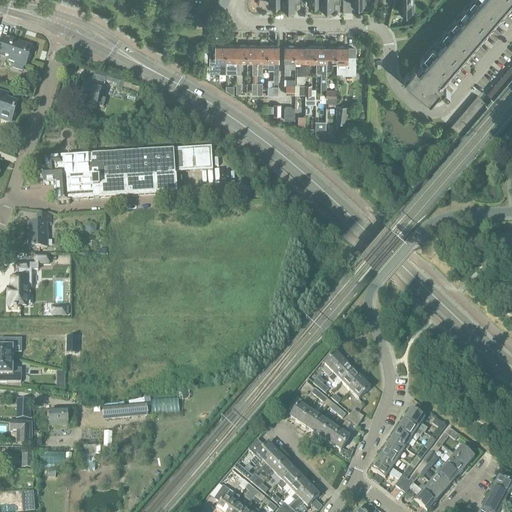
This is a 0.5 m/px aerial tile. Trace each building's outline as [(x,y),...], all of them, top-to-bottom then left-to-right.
[(164,0),(160,0),(159,6),(168,9),(168,7),(170,2),(164,0)] [(321,0),(321,9),(335,9),(335,4),(342,4),(341,0),(321,0)] [(399,0),(399,12),(412,12),(412,0),(399,0)] [(415,66),(404,78),(430,100),(441,88),(442,90),(447,94),(451,90),(448,88),(446,86),(445,86),(439,81),(441,79),(441,80),(509,0),(480,0),(424,65),(420,70),(415,66)] [(363,50),(368,39),(355,34),(351,45),(363,50)] [(25,67),(32,48),(3,38),(0,48),(0,55),(9,58),(8,62),(25,67)] [(209,65),(209,73),(221,73),(221,61),(226,61),(226,46),(216,45),(215,61),(209,61),(209,65)] [(237,46),(226,46),(226,61),(226,73),(237,73),(237,62),(237,46)] [(247,62),(247,46),(237,46),(237,73),(241,73),(241,62),(247,62)] [(257,74),(258,46),(247,46),(247,62),(253,62),(253,74),(257,74)] [(258,46),(257,74),(262,74),(263,67),(268,67),(268,62),(268,46),(258,46)] [(268,46),(268,62),(274,62),(273,74),(278,74),(279,46),(268,46)] [(295,68),(296,46),(285,46),(285,74),(289,74),(289,67),(295,68)] [(295,62),(301,62),(301,66),(299,68),(297,68),(297,74),(306,74),(306,46),(296,46),(295,62)] [(316,62),(316,46),(306,46),(306,74),(311,74),(311,62),(316,62)] [(316,62),(316,73),(321,73),(321,94),(322,94),(326,94),(327,74),(327,63),(327,46),(316,46),(316,62)] [(337,63),(337,46),(327,46),(327,74),(332,74),(332,63),(337,63)] [(337,63),(337,75),(356,75),(356,57),(348,56),(348,46),(337,46),(337,63)] [(511,65),(488,93),(494,98),(511,76),(511,65)] [(106,82),(107,76),(96,73),(94,81),(105,84),(106,82)] [(119,79),(116,89),(122,90),(123,87),(124,82),(125,80),(119,79)] [(90,81),(88,87),(102,91),(103,91),(105,85),(90,81)] [(124,82),(123,87),(130,90),(138,92),(139,87),(131,85),(131,84),(124,82)] [(235,94),(235,85),(226,85),(226,90),(235,94)] [(287,94),(295,94),(295,85),(287,85),(287,94)] [(103,109),(105,101),(99,100),(102,91),(83,86),(78,102),(97,108),(98,108),(103,109)] [(267,86),(267,94),(278,94),(278,86),(267,86)] [(337,99),(337,89),(327,89),(327,99),(337,99)] [(0,121),(10,125),(17,105),(6,101),(7,96),(0,93),(0,121)] [(478,97),(473,101),(483,110),(487,105),(478,97)] [(473,101),(469,107),(478,115),(483,110),(473,101)] [(284,107),(284,119),(295,120),(295,107),(284,107)] [(469,107),(464,112),(473,120),(478,115),(469,107)] [(464,112),(460,117),(469,126),(473,120),(464,112)] [(337,116),(336,123),(345,124),(346,122),(346,120),(346,118),(346,117),(337,116)] [(460,117),(455,122),(465,131),(469,126),(460,117)] [(455,122),(451,127),(461,135),(465,131),(455,122)] [(305,123),(305,131),(316,137),(316,124),(305,123)] [(178,195),(177,173),(213,170),(212,149),(176,152),(176,153),(45,161),(46,173),(42,173),(43,186),(57,185),(58,205),(70,204),(70,202),(178,195)] [(47,250),(47,224),(50,224),(50,216),(37,216),(37,224),(29,224),(29,250),(47,250)] [(153,246),(153,289),(190,289),(190,282),(202,282),(202,289),(239,289),(239,246),(153,246)] [(36,264),(49,264),(49,256),(36,256),(36,264)] [(23,280),(23,272),(30,272),(30,263),(15,263),(15,272),(16,272),(16,281),(12,281),(12,297),(8,297),(8,308),(11,308),(11,311),(21,311),(21,308),(27,308),(27,280),(23,280)] [(77,290),(77,306),(103,306),(103,297),(110,297),(110,285),(102,285),(102,290),(77,290)] [(96,314),(106,315),(107,307),(97,307),(96,314)] [(51,308),(51,316),(66,316),(66,315),(67,315),(67,308),(51,308)] [(105,330),(105,317),(94,318),(94,330),(105,330)] [(67,338),(67,354),(77,354),(77,338),(67,338)] [(0,347),(0,361),(13,361),(13,348),(23,348),(23,340),(0,339),(0,348),(0,347)] [(125,363),(125,375),(132,375),(132,370),(147,370),(147,345),(131,345),(131,363),(125,363)] [(161,363),(161,375),(168,375),(168,370),(183,370),(183,345),(167,345),(167,363),(161,363)] [(197,363),(197,375),(205,375),(205,370),(219,370),(219,345),(204,345),(204,363),(197,363)] [(333,375),(345,363),(336,355),(325,366),(333,375)] [(0,382),(21,382),(21,369),(13,369),(13,361),(0,361),(0,382)] [(342,383),(353,372),(345,363),(333,375),(328,380),(332,384),(337,379),(342,383)] [(350,392),(362,380),(353,372),(342,383),(350,392)] [(322,385),(325,382),(319,378),(314,384),(319,389),(322,385)] [(362,380),(350,392),(359,401),(370,389),(362,380)] [(80,390),(90,394),(88,398),(95,401),(97,395),(102,397),(104,392),(84,382),(80,390)] [(322,385),(319,389),(326,394),(329,390),(323,385),(322,385)] [(318,399),(321,395),(315,390),(311,394),(318,399)] [(321,395),(318,399),(323,404),(327,400),(321,395)] [(338,404),(341,400),(334,395),(331,399),(338,404)] [(20,401),(20,419),(29,420),(29,402),(20,401)] [(300,426),(309,412),(299,405),(290,419),(300,426)] [(336,415),(340,410),(334,405),(331,410),(336,415)] [(107,420),(131,418),(130,407),(106,409),(107,420)] [(340,410),(336,415),(343,420),(346,416),(340,410)] [(68,415),(68,411),(49,412),(50,428),(68,427),(68,423),(75,422),(75,413),(72,413),(72,415),(68,415)] [(354,411),(350,416),(360,423),(364,418),(354,411)] [(404,421),(421,432),(423,433),(426,428),(421,425),(425,420),(410,411),(404,421)] [(310,432),(320,418),(309,412),(300,426),(310,432)] [(360,423),(350,416),(346,422),(351,425),(356,429),(360,423)] [(320,439),(329,425),(320,418),(310,432),(320,439)] [(442,436),(448,428),(437,420),(433,424),(440,429),(437,432),(439,434),(442,436)] [(10,421),(10,430),(20,431),(20,444),(29,444),(29,440),(33,440),(32,422),(29,422),(10,421)] [(419,436),(421,432),(404,421),(397,431),(411,440),(415,434),(419,436)] [(346,422),(340,432),(330,446),(341,452),(350,439),(345,435),(351,425),(346,422)] [(330,446),(340,432),(329,425),(320,439),(330,446)] [(440,438),(445,442),(449,437),(455,441),(459,436),(448,428),(442,436),(440,438)] [(405,450),(411,440),(397,431),(391,441),(405,450)] [(434,447),(436,443),(431,439),(424,448),(429,451),(429,452),(434,447)] [(398,460),(405,450),(391,441),(384,450),(398,460)] [(265,465),(271,459),(277,453),(268,444),(264,448),(258,442),(249,452),(256,458),(257,457),(262,462),(259,465),(262,468),(265,465)] [(434,456),(439,450),(434,447),(429,452),(434,456)] [(424,457),(429,451),(424,448),(419,454),(424,457)] [(454,457),(467,468),(475,459),(462,448),(454,457)] [(392,470),(398,460),(384,450),(377,461),(392,470)] [(91,463),(92,452),(81,451),(81,463),(91,463)] [(403,457),(410,461),(413,455),(406,451),(403,457)] [(427,466),(434,456),(429,452),(422,462),(427,466)] [(273,474),(285,462),(277,453),(271,459),(265,465),(273,474)] [(459,477),(467,468),(454,457),(446,466),(459,477)] [(385,480),(392,470),(377,461),(371,471),(385,480)] [(282,482),(294,471),(285,462),(273,474),(282,482)] [(414,462),(410,468),(414,471),(418,466),(414,462)] [(248,481),(252,477),(237,464),(233,469),(248,481)] [(420,475),(424,470),(419,466),(415,471),(420,475)] [(451,486),(459,477),(446,466),(442,471),(438,468),(435,472),(438,475),(451,486)] [(414,471),(410,468),(405,473),(410,476),(414,471)] [(290,491),(302,480),(294,471),(282,482),(278,486),(282,491),(286,487),(290,491)] [(416,481),(420,475),(415,471),(411,477),(416,481)] [(232,480),(245,490),(249,484),(241,478),(241,479),(236,474),(232,480)] [(258,489),(262,485),(264,482),(255,475),(252,477),(248,481),(258,489)] [(443,495),(451,486),(438,475),(430,484),(443,495)] [(400,491),(408,481),(402,477),(395,487),(400,491)] [(493,489),(508,497),(511,488),(511,485),(499,478),(493,489)] [(296,502),(311,488),(302,480),(290,491),(295,496),(293,499),(296,502)] [(408,481),(400,491),(405,495),(413,485),(408,481)] [(435,504),(443,495),(430,484),(423,493),(435,504)] [(262,485),(258,489),(264,494),(268,490),(262,485)] [(428,511),(435,504),(423,493),(414,486),(410,490),(419,497),(414,503),(424,511),(428,511)] [(230,501),(226,498),(230,492),(223,487),(215,500),(220,503),(215,510),(217,511),(229,511),(235,504),(239,499),(234,496),(230,501)] [(254,498),(258,493),(252,488),(248,492),(254,498)] [(307,508),(309,507),(310,505),(315,511),(320,506),(315,501),(319,497),(311,488),(296,502),(289,508),(290,509),(287,511),(295,511),(303,505),(307,508)] [(502,507),(508,497),(493,489),(488,499),(502,507)] [(258,493),(254,498),(261,503),(264,498),(258,493)] [(277,504),(280,500),(274,495),(271,499),(277,504)] [(486,511),(499,511),(502,507),(488,499),(482,510),(486,511)] [(272,511),(276,508),(270,503),(267,507),(272,511)]
